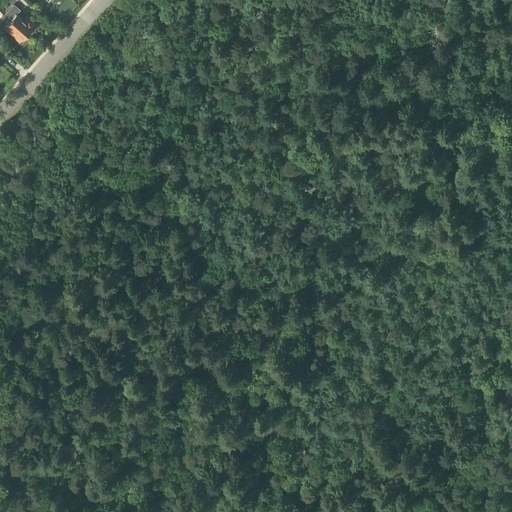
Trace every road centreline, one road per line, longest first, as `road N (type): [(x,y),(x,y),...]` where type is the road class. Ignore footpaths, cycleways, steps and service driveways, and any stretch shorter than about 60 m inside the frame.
road 1 (track): [(31,81),(442,437)]
road 2 (track): [(511,151),(343,0)]
road 3 (track): [(354,511),(511,379)]
road 4 (residential): [(0,116),(103,0)]
